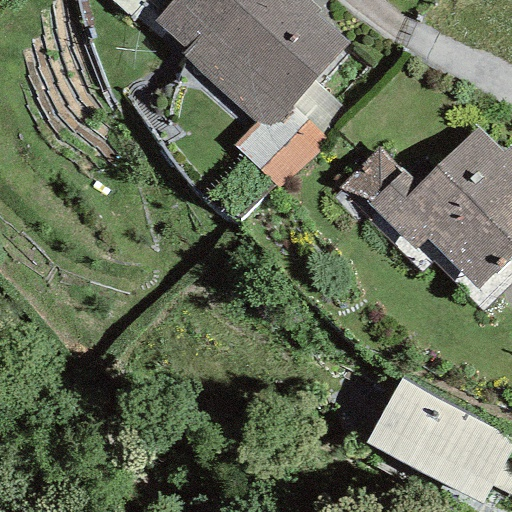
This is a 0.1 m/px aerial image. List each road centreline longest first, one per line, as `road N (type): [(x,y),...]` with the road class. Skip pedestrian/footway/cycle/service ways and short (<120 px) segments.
road 1 (track): [(0,310),(258,511)]
road 2 (unclassified): [(511,89),(389,24),(363,0)]
